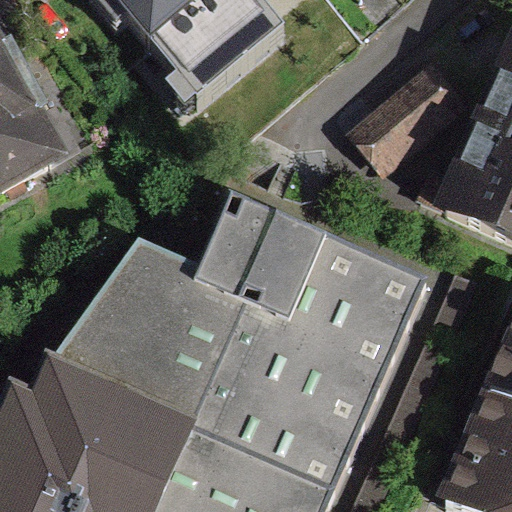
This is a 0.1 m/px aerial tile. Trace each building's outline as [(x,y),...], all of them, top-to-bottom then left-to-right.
[(109,0),(129,22),(138,14),(166,46),(219,0),(109,0)] [(0,207),(80,163),(0,20),(0,207)] [(386,175),(466,108),(433,69),(353,136),(386,175)] [(511,81),(453,218),(511,242),(511,81)] [(37,359),(0,442),(0,511),(337,511),(437,289),(241,203),(211,272),(130,236),(69,373),(37,359)] [(511,362),(496,399),(511,405),(511,362)] [(511,511),(511,405),(496,399),(449,510),(454,511),(511,511)]
